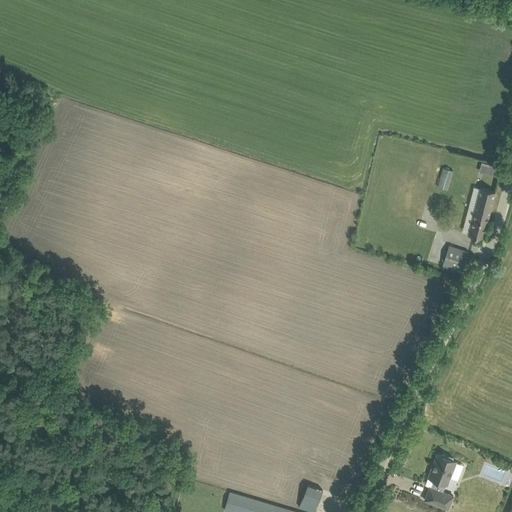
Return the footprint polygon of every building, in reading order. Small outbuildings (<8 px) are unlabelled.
[(480,171),(497,176),(500,165),(483,160),(480,171)] [(460,164),(458,174),(476,178),(479,169),(460,164)] [(440,179),(438,187),(448,190),(454,171),(451,170),(446,168),(443,167),(441,174),(440,179)] [(480,187),(468,234),(483,238),(495,191),(480,187)] [(442,266),(460,272),(467,251),(449,245),(442,266)] [(425,500),(434,503),(448,509),(453,496),(442,491),(445,483),(447,484),(457,461),(438,453),(428,477),(435,480),(432,487),(430,486),(425,500)] [(308,484),(298,506),(312,511),(313,511),(322,490),(308,484)] [(230,511),(298,511),(275,505),(275,506),(244,497),(230,492),(224,510),(230,511)]
